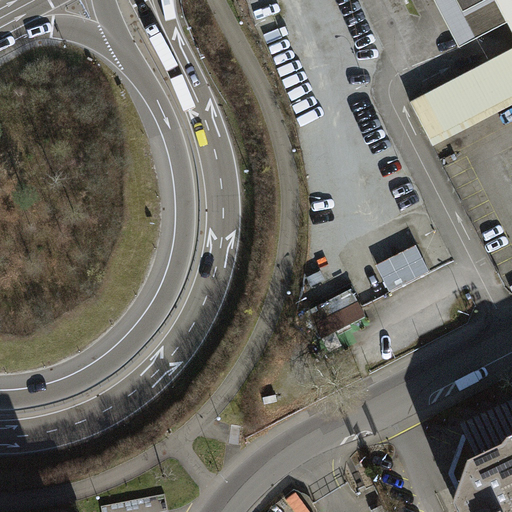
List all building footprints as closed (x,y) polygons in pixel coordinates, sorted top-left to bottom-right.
[(511,0),(495,0),(496,0),(508,23),(511,31),(511,49),(411,102),(434,146),(511,104),(511,0)] [(465,17),(455,0),(434,0),(459,48),(508,23),(496,0),(465,17)] [(455,0),(465,17),(496,0),(495,0),(455,0)] [(369,216),(346,65),(295,73),(318,223),(369,216)] [(376,265),(383,278),(423,258),(416,245),(376,265)] [(423,258),(383,278),(390,292),(430,272),(423,258)] [(321,338),(366,316),(352,289),(307,312),(321,338)] [(511,511),(511,434),(507,437),(502,444),(468,460),(460,482),(453,502),(457,511),(511,511)]
